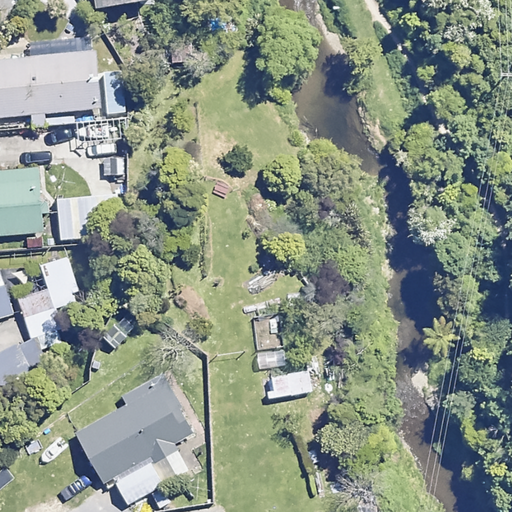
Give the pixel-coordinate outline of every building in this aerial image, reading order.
[(0,115),(27,115),(27,128),(45,127),(44,110),(98,108),(96,41),(19,44),(19,59),(0,59),(0,115)] [(48,195),(40,195),(39,169),(0,170),(0,234),(42,232),(41,215),(49,214),(48,195)] [(122,236),(119,193),(57,198),(60,240),(122,236)] [(41,264),(50,289),(18,300),(33,345),(91,325),(83,302),(67,255),(41,264)] [(0,289),(0,319),(14,316),(7,287),(0,289)] [(312,391),(309,369),(269,375),(272,397),(312,391)] [(193,432),(163,381),(76,433),(104,481),(112,476),(133,511),(194,476),(174,443),(193,432)]
